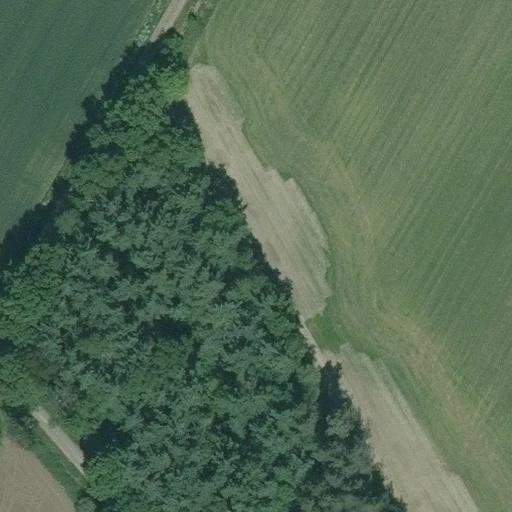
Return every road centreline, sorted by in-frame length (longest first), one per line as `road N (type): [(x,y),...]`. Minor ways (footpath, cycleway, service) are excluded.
road 1 (unclassified): [(0,324),(185,0)]
road 2 (unclassified): [(0,378),(116,511)]
